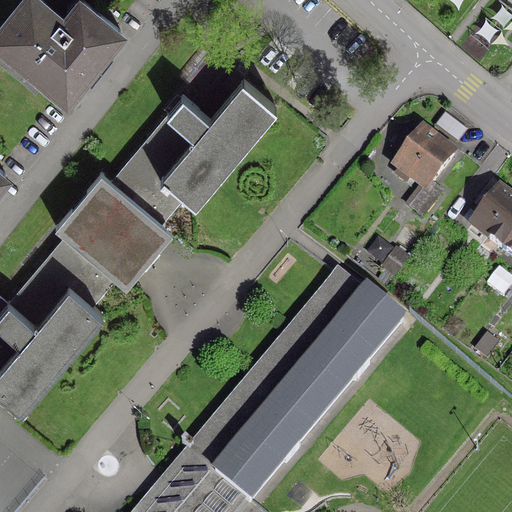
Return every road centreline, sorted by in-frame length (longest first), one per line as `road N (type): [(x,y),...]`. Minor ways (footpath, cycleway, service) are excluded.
road 1 (residential): [(425,52),(41,511)]
road 2 (residential): [(180,0),(0,239)]
